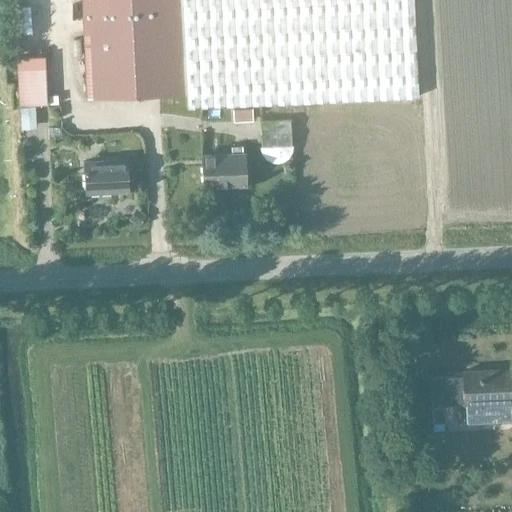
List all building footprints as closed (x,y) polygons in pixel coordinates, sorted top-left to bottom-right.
[(82,0),(87,99),(186,94),(180,0),(82,0)] [(181,0),(186,94),(187,108),(418,97),(413,0),(181,0)] [(17,57),(19,105),(47,104),(45,56),(17,57)] [(264,147),(293,145),(292,118),(263,119),(264,147)] [(202,155),(204,187),(245,185),(244,153),(202,155)] [(84,161),(86,193),(128,191),(126,159),(84,161)] [(511,377),(511,369),(463,372),(463,376),(429,377),(430,406),(465,404),(466,424),(511,421),(511,377)]
